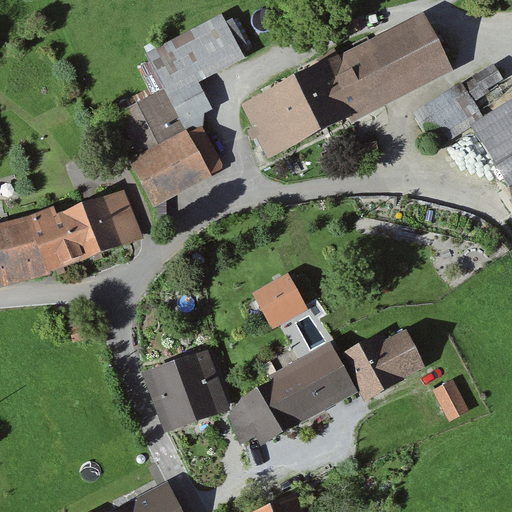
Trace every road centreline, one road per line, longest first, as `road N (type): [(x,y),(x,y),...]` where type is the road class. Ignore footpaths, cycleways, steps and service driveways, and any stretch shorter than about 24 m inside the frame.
road 1 (residential): [(198,511),(129,373),(119,310),(141,273),(194,225)]
road 2 (unknown): [(191,498),(303,469),(368,402)]
road 3 (track): [(127,294),(106,288),(0,300)]
